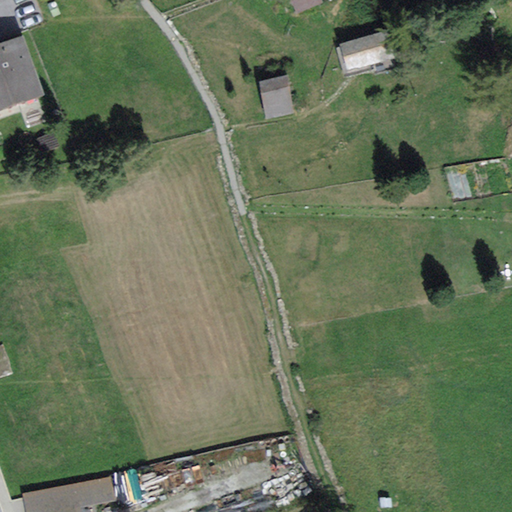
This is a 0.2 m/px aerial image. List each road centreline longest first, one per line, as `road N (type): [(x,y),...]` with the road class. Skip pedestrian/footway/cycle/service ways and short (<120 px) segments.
road 1 (track): [(239,209),(308,441),(340,511)]
road 2 (track): [(220,127),(305,120),(349,82)]
